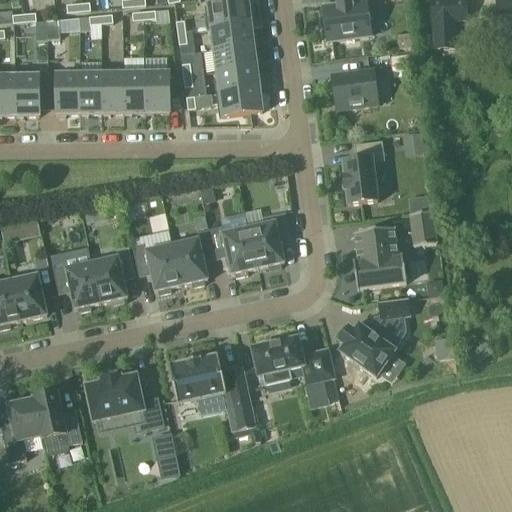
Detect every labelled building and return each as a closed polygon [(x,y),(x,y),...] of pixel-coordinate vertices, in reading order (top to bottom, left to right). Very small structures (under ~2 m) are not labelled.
[(465,0),(440,0),(431,0),(432,23),(434,23),(434,51),(456,51),(455,23),(467,22),(465,0)] [(511,0),(497,0),(498,16),(511,16),(511,0)] [(146,2),(134,3),(135,11),(146,10),(146,2)] [(135,11),(134,3),(122,4),(123,12),(135,11)] [(323,9),(328,45),(371,39),(366,3),(351,5),(351,3),(338,5),(338,7),(323,9)] [(208,9),(205,10),(207,32),(251,26),(248,4),(208,9)] [(90,7),(79,8),(79,16),(91,15),(90,7)] [(79,16),(79,8),(67,9),(68,17),(79,16)] [(156,15),(144,16),(145,24),(157,23),(156,15)] [(145,24),(144,16),(133,17),(133,25),(145,24)] [(36,17),(24,18),(25,26),(37,25),(36,17)] [(25,26),(24,18),(13,19),(13,27),(25,26)] [(113,19),(101,20),(102,28),(113,27),(113,19)] [(102,28),(101,20),(90,21),(90,29),(102,28)] [(59,24),(47,25),(48,33),(59,32),(59,24)] [(48,44),(48,33),(47,25),(37,26),(36,26),(36,44),(48,44)] [(176,26),(178,37),(186,36),(184,25),(176,26)] [(251,26),(207,32),(208,34),(211,34),(214,54),(254,49),(251,26)] [(186,36),(178,37),(179,49),(187,48),(186,36)] [(254,49),(214,54),(216,76),(257,71),(254,49)] [(411,58),(391,61),(394,81),(413,78),(411,58)] [(182,68),(184,80),(192,79),(190,67),(182,68)] [(216,97),(216,99),(260,93),(257,71),(216,76),(219,97),(216,97)] [(169,73),(147,74),(147,117),(170,117),(169,77),(169,73)] [(145,77),(124,77),(125,118),(147,117),(147,74),(145,74),(145,77)] [(330,98),(334,97),(336,114),(378,108),(374,74),(332,80),(332,83),(328,84),(330,98)] [(80,118),(79,75),(57,75),(57,78),(57,119),(80,118)] [(81,75),(79,75),(80,118),(102,118),(102,78),(81,78),(81,75)] [(15,80),(0,80),(0,120),(17,120),(17,76),(15,76),(15,80)] [(39,76),(17,76),(17,120),(40,120),(39,79),(39,76)] [(124,77),(102,78),(102,118),(125,118),(124,77)] [(192,79),(184,80),(185,92),(193,91),(192,79)] [(260,93),(216,99),(219,121),(223,121),(263,116),(260,93)] [(195,100),(187,102),(188,114),(196,113),(195,100)] [(443,133),(432,134),(433,146),(444,145),(443,133)] [(405,140),(408,160),(424,158),(421,138),(405,140)] [(354,149),(356,164),(343,165),(345,180),(343,180),(345,194),(347,194),(349,209),(378,205),(373,166),(385,165),(383,145),(354,149)] [(433,167),(447,166),(445,150),(431,152),(433,167)] [(209,190),(200,192),(204,207),(213,205),(209,190)] [(432,215),(410,219),(414,250),(436,248),(432,215)] [(291,241),(285,216),(264,221),(265,229),(249,233),(258,273),(269,271),(270,274),(281,271),(280,268),(284,267),(279,244),(291,241)] [(36,217),(0,225),(0,230),(4,247),(41,239),(36,219),(36,217)] [(205,221),(195,223),(198,234),(207,232),(205,221)] [(223,238),(222,231),(209,233),(215,258),(227,256),(231,279),(235,278),(236,282),(248,279),(247,275),(258,273),(249,233),(223,238)] [(215,258),(209,233),(197,236),(199,243),(171,249),(180,290),(192,288),(193,291),(205,288),(204,285),(208,284),(203,261),(215,258)] [(394,233),(355,238),(359,267),(354,268),(357,293),(406,286),(406,283),(410,282),(407,263),(403,264),(403,260),(398,261),(394,233)] [(171,292),(180,290),(171,249),(146,255),(145,248),(133,250),(138,275),(150,273),(155,296),(159,295),(160,299),(171,296),(171,292)] [(134,276),(129,251),(117,254),(118,261),(92,267),(101,308),(112,305),(113,309),(124,307),(124,303),(128,302),(123,279),(134,276)] [(64,265),(52,268),(58,293),(69,290),(75,314),(79,313),(79,316),(91,314),(90,310),(101,308),(92,267),(66,273),(64,265)] [(17,283),(12,285),(21,326),(26,325),(47,320),(43,301),(42,297),(54,294),(48,269),(36,272),(38,279),(17,283)] [(0,334),(11,332),(10,328),(21,326),(12,285),(0,287),(0,334)] [(409,320),(407,304),(380,307),(381,320),(369,337),(359,329),(354,335),(349,332),(340,345),(345,349),(340,355),(377,381),(395,355),(394,354),(407,336),(405,320),(409,320)] [(454,360),(452,340),(436,342),(438,362),(454,360)] [(335,382),(334,380),(328,355),(329,355),(328,353),(326,354),(302,360),(298,344),(299,344),(298,342),(296,342),(296,343),(254,353),(254,352),(252,353),(252,355),(253,355),(258,379),(258,381),(261,380),(260,380),(263,380),(265,389),(292,383),(290,373),(303,370),(307,386),(306,386),(307,388),(309,388),(309,387),(332,382),(333,382),(335,382)] [(492,356),(485,346),(468,356),(475,367),(492,356)] [(225,397),(233,437),(255,432),(242,371),(226,375),(227,378),(222,378),(218,360),(169,370),(177,408),(225,397)] [(101,381),(101,384),(88,387),(88,386),(86,387),(86,389),(94,423),(94,425),(96,425),(96,424),(133,416),(137,436),(163,430),(157,404),(142,407),(135,378),(136,378),(135,376),(133,376),(133,377),(120,380),(119,377),(115,378),(113,378),(114,378),(106,380),(105,380),(101,381)] [(34,403),(42,440),(42,443),(46,458),(50,460),(53,460),(56,460),(62,458),(64,457),(67,456),(70,453),(69,449),(83,446),(77,421),(64,424),(58,396),(33,401),(34,403)] [(42,440),(34,403),(31,404),(30,401),(19,404),(19,407),(7,409),(13,433),(2,435),(9,468),(27,464),(23,445),(42,440)] [(267,405),(252,408),(256,428),(270,425),(271,425),(267,405)] [(157,464),(175,460),(171,438),(153,442),(157,464)]
